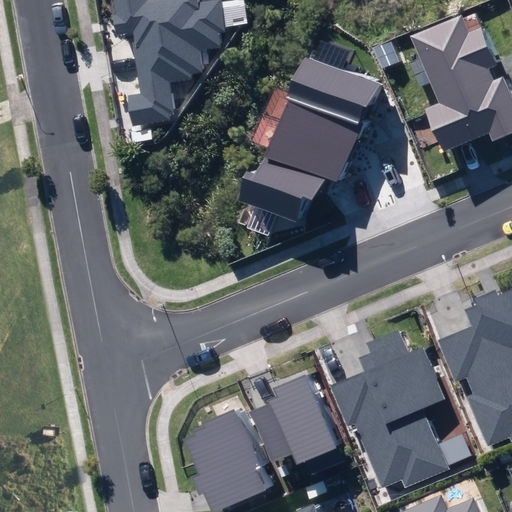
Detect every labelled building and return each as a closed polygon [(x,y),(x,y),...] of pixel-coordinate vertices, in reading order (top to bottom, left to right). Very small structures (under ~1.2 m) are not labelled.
[(117,0),(123,29),(134,27),(144,86),(132,88),(137,119),(175,112),(174,106),(179,105),(174,77),(197,73),(195,66),(209,64),(205,42),(226,38),(224,24),(231,22),(227,0),(117,0)] [(471,8),(421,29),(450,96),(438,101),(455,143),(497,125),(502,135),(511,130),(511,67),(503,72),(497,59),(506,55),(491,19),(478,24),(471,8)] [(258,190),(309,211),(320,184),(330,189),(339,169),(348,173),(389,78),(323,50),(276,160),(272,158),(258,190)] [(511,284),(472,301),(479,319),(446,332),(463,374),(474,371),(480,386),(474,388),(495,438),(511,430),(511,284)] [(407,471),(410,479),(454,462),(430,403),(451,394),(429,340),(416,345),(406,320),(371,334),(375,345),(366,349),(371,363),(336,377),(353,417),(361,414),(388,479),(407,471)] [(347,439),(314,365),(284,378),(288,386),(279,390),(281,395),(257,405),(279,455),(300,446),(305,457),(347,439)] [(219,483),(227,501),(275,481),(265,459),(270,457),(245,401),(208,417),(211,424),(200,429),(214,460),(204,465),(213,486),(219,483)] [(488,511),(479,489),(454,500),(448,486),(405,504),(408,511),(488,511)] [(330,511),(322,493),(275,511),(330,511)]
